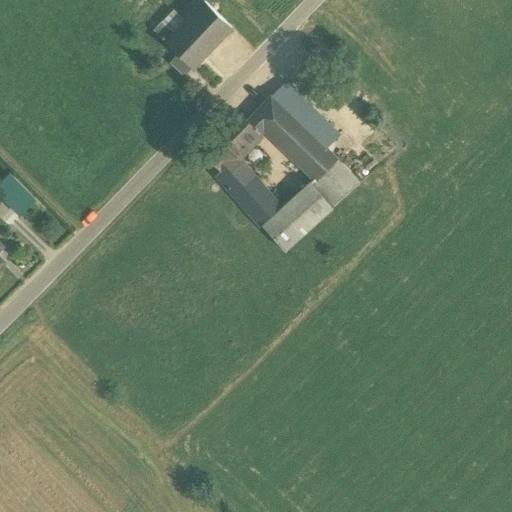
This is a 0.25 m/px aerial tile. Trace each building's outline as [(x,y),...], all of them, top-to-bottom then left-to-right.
[(205,1),(174,33),(162,22),(154,30),(179,54),(193,68),(233,27),(205,1)] [(193,68),(179,54),(170,63),(185,77),(193,68)] [(307,130),(273,96),(249,122),(260,133),(264,129),(280,146),(307,130)] [(238,111),(201,150),(222,170),(233,160),(260,133),(249,122),(238,111)] [(307,130),(280,146),(314,179),(327,167),(336,159),(307,130)] [(278,211),(233,160),(222,170),(219,174),(263,225),(278,211)] [(314,179),(310,182),(333,208),(350,192),(327,167),(314,179)] [(10,178),(0,188),(0,195),(11,206),(26,192),(10,178)] [(333,208),(310,182),(278,211),(263,225),(285,251),(333,208)]
